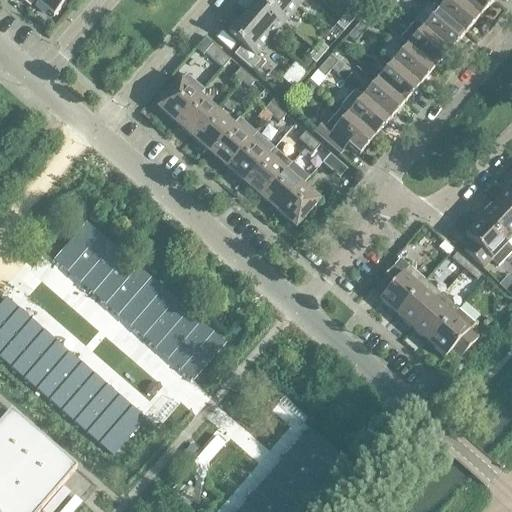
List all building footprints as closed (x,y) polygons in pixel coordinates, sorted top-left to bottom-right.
[(39,0),(36,4),(53,18),(68,0),(39,0)] [(259,0),(257,3),(283,25),(298,9),(287,0),(259,0)] [(287,0),(298,9),(305,0),(287,0)] [(388,0),(379,0),(377,2),(384,9),(391,2),(388,0)] [(464,36),(479,19),(457,0),(447,0),(437,12),(464,36)] [(494,1),(493,0),(457,0),(479,19),(494,1)] [(243,19),(269,42),(283,25),(257,3),(243,19)] [(349,25),(356,17),(348,11),(342,18),(349,25)] [(449,53),(464,36),(437,12),(422,30),(449,53)] [(342,18),(336,26),(343,32),(349,25),(342,18)] [(260,62),(255,58),(269,42),(243,19),(229,35),(242,47),(234,56),(252,72),(256,66),(258,64),(260,62)] [(361,36),(367,29),(360,23),(353,30),(361,36)] [(407,47),(434,70),(449,53),(422,30),(415,24),(400,41),(407,47)] [(353,30),(347,37),(354,43),(361,36),(353,30)] [(321,58),(327,50),(320,44),(313,51),(321,58)] [(222,70),(230,61),(212,45),(205,54),(222,70)] [(392,64),(419,87),(434,70),(407,47),(392,64)] [(313,51),(307,58),(314,65),(321,58),(313,51)] [(335,66),(337,63),(330,57),(323,64),(331,71),(335,66)] [(342,68),(337,63),(335,66),(331,71),(336,75),(342,68)] [(265,70),(258,64),(256,66),(252,72),(262,80),(268,73),(265,70)] [(323,64),(317,71),(324,78),(331,71),(323,64)] [(377,81),(404,105),(419,87),(392,64),(377,81)] [(248,76),(241,70),(234,78),(241,84),(248,76)] [(198,98),(204,91),(186,76),(157,109),(175,124),(198,97),(198,98)] [(241,84),(248,90),(255,82),(248,76),(241,84)] [(362,98),(389,122),(404,105),(377,81),(362,98)] [(283,83),(276,91),(284,99),(292,90),(283,83)] [(309,87),(303,93),(307,96),(312,96),(315,92),(309,87)] [(340,110),(374,139),(389,122),(362,98),(356,93),(340,110)] [(175,124),(192,140),(216,113),(198,98),(198,97),(175,124)] [(278,111),(271,104),(264,112),(271,118),(278,111)] [(359,157),(374,139),(340,110),(326,127),(321,123),(313,133),(340,156),(347,147),(359,157)] [(271,118),(278,125),(285,117),(278,111),(271,118)] [(192,140),(209,155),(233,128),(216,113),(192,140)] [(209,155),(227,170),(256,136),(238,121),(233,128),(209,155)] [(312,140),(305,134),(298,142),(305,148),(312,140)] [(227,170),(244,184),(273,151),(256,136),(227,170)] [(305,148),(313,154),(319,147),(312,140),(305,148)] [(261,199),(284,173),(290,166),(273,151),(244,184),(261,199)] [(347,170),(329,155),(321,164),(339,180),(347,170)] [(284,173),(261,199),(278,214),(301,187),(308,180),(291,165),(290,166),(284,173)] [(301,187),(278,214),(295,229),(319,202),(301,187)] [(511,191),(510,189),(495,205),(511,220),(511,191)] [(511,220),(495,205),(480,220),(506,245),(511,239),(511,220)] [(497,268),(511,252),(511,250),(506,245),(480,220),(465,237),(472,243),(464,252),(483,270),(491,261),(497,268)] [(86,225),(54,262),(67,273),(99,236),(86,225)] [(99,236),(67,273),(79,284),(111,247),(99,236)] [(448,257),(453,251),(444,243),(439,248),(448,257)] [(111,247),(79,284),(92,295),(124,258),(111,247)] [(452,259),(464,270),(469,265),(456,254),(452,259)] [(124,258),(92,295),(105,306),(136,269),(124,258)] [(395,316),(425,282),(400,260),(376,287),(385,295),(379,302),(395,316)] [(481,276),(469,265),(464,270),(476,281),(481,276)] [(136,269),(105,306),(117,317),(149,280),(136,269)] [(149,280),(117,317),(130,327),(161,291),(149,280)] [(412,330),(441,296),(425,282),(395,316),(412,330)] [(161,291),(130,327),(142,338),(174,302),(161,291)] [(427,344),(457,310),(441,296),(412,330),(427,344)] [(0,307),(0,332),(19,311),(6,300),(0,307)] [(174,302),(142,338),(155,349),(187,313),(174,302)] [(427,344),(445,359),(451,352),(460,360),(477,340),(468,332),(474,325),(457,310),(427,344)] [(19,311),(0,332),(0,358),(31,322),(19,311)] [(187,313),(155,349),(167,360),(199,324),(187,313)] [(31,322),(0,358),(0,359),(12,370),(44,333),(31,322)] [(199,324),(167,360),(180,371),(212,334),(199,324)] [(44,333),(12,370),(24,381),(56,344),(44,333)] [(212,334),(180,371),(192,382),(224,345),(212,334)] [(56,344),(24,381),(37,392),(69,355),(56,344)] [(69,355),(37,392),(50,403),(81,366),(69,355)] [(81,366),(50,403),(62,413),(94,377),(81,366)] [(94,377),(62,413),(75,424),(106,388),(94,377)] [(106,388),(75,424),(112,457),(144,421),(106,388)] [(40,511),(76,470),(10,413),(0,423),(0,511),(40,511)] [(309,430),(298,443),(335,474),(346,462),(309,430)] [(216,437),(192,464),(201,472),(225,445),(216,437)] [(298,443),(287,455),(324,487),(335,474),(298,443)] [(287,455),(277,468),(313,499),(324,487),(287,455)] [(277,468),(266,480),(302,511),(313,499),(277,468)] [(302,511),(266,480),(255,493),(276,511),(302,511)] [(276,511),(255,493),(244,506),(251,511),(276,511)]
